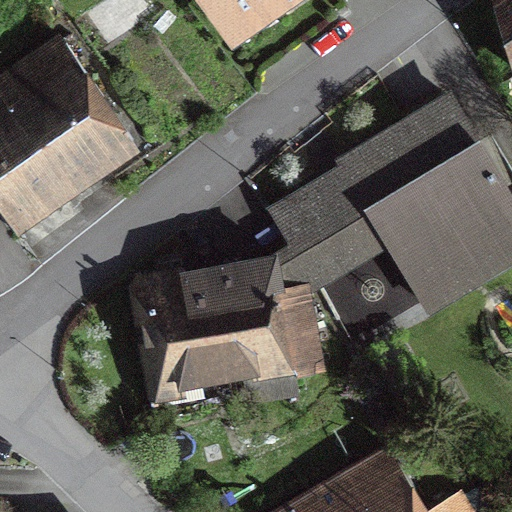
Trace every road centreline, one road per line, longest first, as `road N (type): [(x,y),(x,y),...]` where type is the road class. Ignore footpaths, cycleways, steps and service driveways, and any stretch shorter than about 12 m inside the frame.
road 1 (residential): [(434,0),(0,340)]
road 2 (residential): [(145,511),(0,406)]
